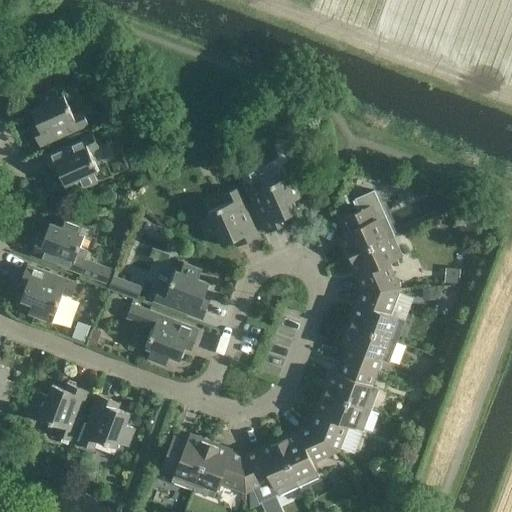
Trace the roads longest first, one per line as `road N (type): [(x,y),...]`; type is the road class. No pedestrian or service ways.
road 1 (residential): [(206,399),(243,413),(283,394),(321,292),(307,266),(291,260),(254,274)]
road 2 (residential): [(0,322),(206,399)]
road 3 (residential): [(254,274),(206,399)]
